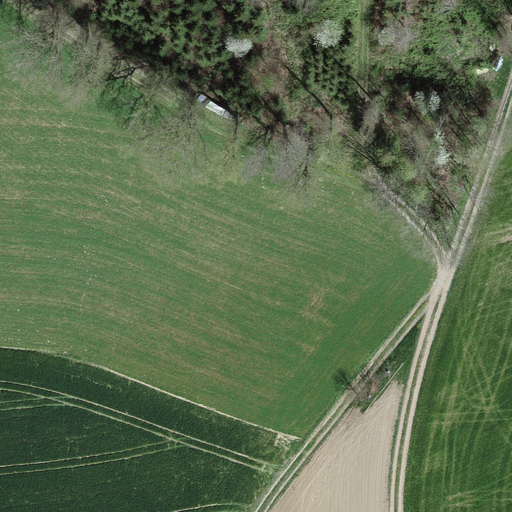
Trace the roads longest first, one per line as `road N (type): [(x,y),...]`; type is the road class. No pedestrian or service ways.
road 1 (track): [(450,263),(379,192),(154,90),(18,0)]
road 2 (track): [(261,511),(450,263)]
road 3 (track): [(396,511),(404,429),(450,263)]
road 4 (track): [(450,263),(511,86)]
